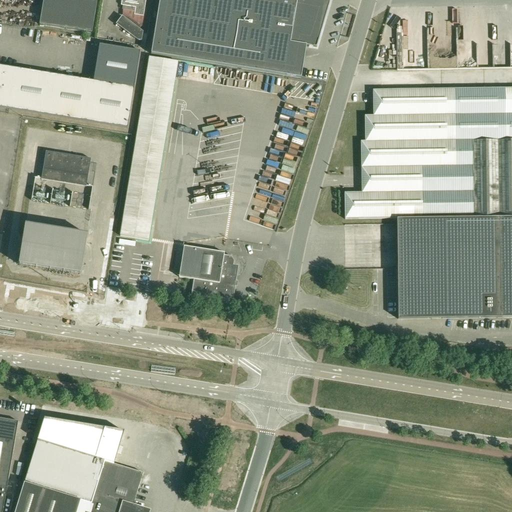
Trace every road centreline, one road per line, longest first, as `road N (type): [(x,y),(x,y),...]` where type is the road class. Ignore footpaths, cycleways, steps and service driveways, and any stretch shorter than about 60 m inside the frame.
road 1 (unclassified): [(278,361),(299,237),(367,0)]
road 2 (secondary): [(278,361),(0,316)]
road 3 (secondary): [(0,360),(271,404)]
road 4 (secondary): [(271,404),(511,443)]
road 5 (secondary): [(511,399),(278,361)]
